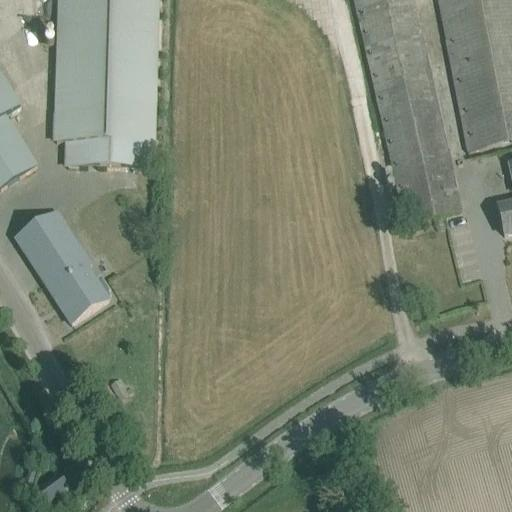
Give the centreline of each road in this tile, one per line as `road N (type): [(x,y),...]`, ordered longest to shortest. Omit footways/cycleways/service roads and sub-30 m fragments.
road 1 (tertiary): [(511,346),(377,394),(305,434),(200,511)]
road 2 (unclassified): [(130,511),(0,293)]
